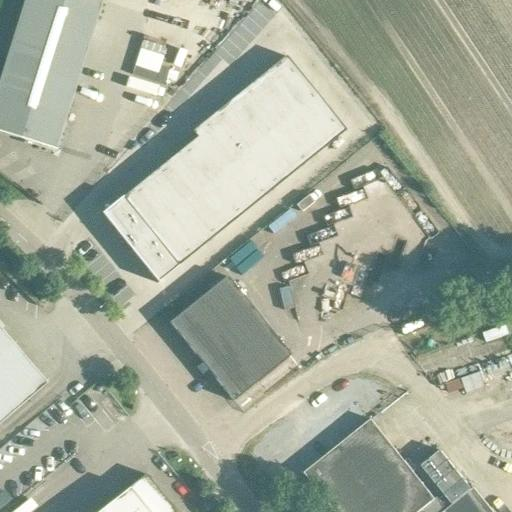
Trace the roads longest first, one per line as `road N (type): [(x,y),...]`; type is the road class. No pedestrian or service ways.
road 1 (unknown): [(108,339),(326,155),(349,121),(346,102),(297,48),(282,39),(265,42),(43,264)]
road 2 (unclassified): [(250,511),(54,274),(0,225)]
